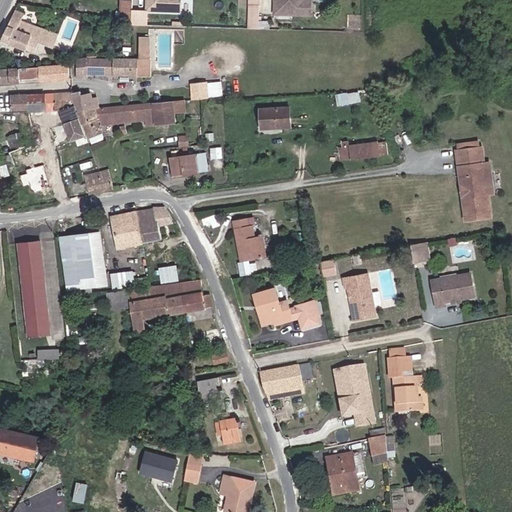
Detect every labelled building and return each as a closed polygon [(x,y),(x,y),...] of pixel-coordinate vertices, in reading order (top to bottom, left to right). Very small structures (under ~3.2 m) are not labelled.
[(131,0),(119,0),(120,20),(131,20),(131,0)] [(150,0),(151,3),(148,2),(148,10),(182,12),(182,0),(150,0)] [(308,13),(307,0),(276,0),(277,2),(274,2),(274,12),(308,13)] [(258,28),(259,5),(251,5),(250,28),(258,28)] [(17,8),(2,39),(26,50),(28,48),(35,51),(40,40),(53,46),(58,35),(21,17),(24,12),(17,8)] [(78,61),(78,78),(92,79),(92,74),(153,77),(154,61),(90,57),(83,58),(78,61)] [(70,79),(70,63),(38,65),(38,67),(19,68),(20,78),(39,76),(40,81),(70,79)] [(20,78),(19,68),(0,68),(0,82),(20,82),(20,78)] [(208,97),(207,83),(192,84),(193,98),(208,97)] [(80,117),(79,114),(73,97),(71,91),(26,94),(27,110),(27,112),(55,110),(55,108),(61,109),(66,122),(80,117)] [(27,110),(26,94),(12,95),(13,111),(27,110)] [(73,97),(79,114),(95,108),(91,99),(87,97),(81,99),(79,94),(73,97)] [(340,106),(357,102),(355,94),(338,98),(340,106)] [(96,97),(91,99),(95,108),(100,106),(99,104),(96,97)] [(174,112),(173,100),(147,102),(148,103),(139,103),(140,122),(146,123),(175,122),(174,112)] [(185,112),(184,100),(173,100),(174,112),(185,112)] [(95,108),(79,114),(80,117),(87,137),(87,139),(103,133),(101,125),(140,122),(139,103),(99,104),(100,106),(95,108)] [(292,128),(290,105),(261,107),(262,130),(292,128)] [(87,137),(80,117),(66,122),(65,122),(72,141),(87,137)] [(11,151),(21,148),(17,133),(7,135),(11,151)] [(44,164),(54,160),(45,138),(33,143),(39,161),(42,160),(44,164)] [(33,143),(21,148),(25,166),(39,161),(33,143)] [(350,146),(352,158),(380,155),(378,143),(350,146)] [(481,165),(479,150),(478,150),(456,152),(455,152),(459,189),(463,190),(463,197),(461,199),(463,220),(487,217),(484,195),(481,165)] [(209,171),(206,152),(171,157),(173,176),(209,171)] [(0,163),(6,162),(12,161),(9,154),(0,156),(0,163)] [(481,165),(484,195),(492,194),(488,164),(481,165)] [(106,192),(115,190),(111,169),(102,171),(106,192)] [(90,194),(106,192),(102,171),(88,173),(87,174),(90,194)] [(173,223),(165,208),(110,217),(117,248),(160,240),(157,226),(173,223)] [(233,222),(239,262),(263,257),(259,238),(252,238),(250,227),(245,227),(244,220),(233,222)] [(106,285),(99,230),(58,236),(65,290),(106,285)] [(49,334),(39,241),(17,243),(26,335),(49,334)] [(425,262),(422,245),(412,247),(415,264),(425,262)] [(335,260),(322,262),(325,277),(337,274),(335,260)] [(242,276),(239,264),(230,265),(232,278),(242,276)] [(177,280),(175,265),(158,268),(160,283),(177,280)] [(143,287),(146,286),(146,277),(132,278),(132,271),(113,272),(115,289),(143,287)] [(375,316),(368,274),(343,278),(345,287),(347,287),(348,293),(351,295),(352,298),(349,300),(352,320),(375,316)] [(202,294),(200,277),(146,286),(147,298),(167,295),(170,314),(183,312),(204,309),(202,294)] [(472,279),(433,286),(437,307),(446,306),(445,302),(453,301),(455,298),(458,298),(460,299),(475,297),(472,279)] [(147,298),(146,286),(143,287),(143,290),(128,291),(132,319),(134,332),(146,330),(144,319),(170,314),(167,295),(147,298)] [(259,308),(264,324),(269,323),(287,317),(284,305),(277,307),(272,290),(252,295),(256,309),(259,308)] [(213,307),(208,292),(202,294),(204,309),(213,307)] [(60,294),(62,306),(70,305),(69,298),(76,297),(75,293),(60,294)] [(312,318),(309,300),(291,303),(296,330),(314,327),(312,318)] [(287,317),(269,323),(270,326),(288,320),(287,317)] [(134,332),(132,319),(124,320),(125,333),(134,332)] [(39,357),(59,357),(59,348),(39,348),(39,357)] [(226,351),(212,354),(214,364),(228,361),(226,351)] [(186,371),(193,370),(192,363),(191,357),(186,357),(187,362),(184,362),(186,371)] [(405,374),(409,374),(408,358),(388,360),(389,380),(392,379),(395,412),(415,411),(412,384),(418,384),(418,377),(410,378),(406,378),(405,374)] [(314,378),(310,363),(257,374),(262,387),(277,385),(279,392),(303,388),(301,380),(314,378)] [(366,364),(335,368),(342,413),(356,410),(358,423),(376,420),(366,364)] [(217,377),(196,380),(198,390),(214,389),(219,388),(217,377)] [(214,389),(198,390),(199,400),(215,398),(214,389)] [(239,442),(235,417),(219,419),(223,444),(239,442)] [(367,438),(385,434),(385,424),(365,428),(367,438)] [(0,452),(32,461),(39,436),(0,426),(0,452)] [(387,453),(385,434),(368,438),(370,456),(387,453)] [(172,480),(177,458),(144,452),(140,474),(172,480)] [(359,489),(352,453),(324,458),(332,495),(359,489)] [(200,458),(187,454),(186,461),(199,463),(200,458)] [(199,463),(186,461),(184,474),(197,476),(199,463)] [(240,511),(243,498),(248,498),(251,483),(223,478),(221,493),(227,494),(223,511),(227,511),(240,511)] [(99,489),(87,486),(82,507),(94,510),(99,489)] [(245,511),(248,498),(243,498),(240,511),(245,511)]
